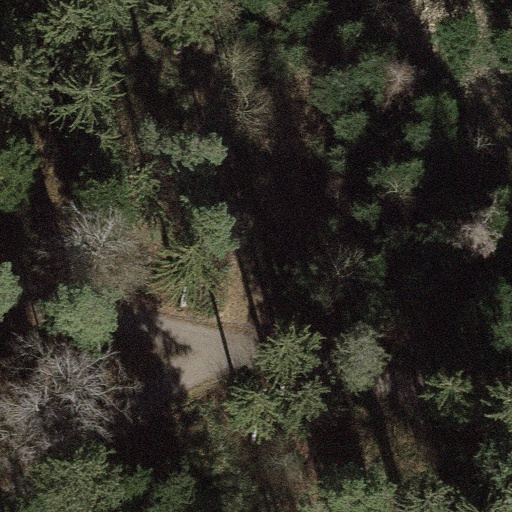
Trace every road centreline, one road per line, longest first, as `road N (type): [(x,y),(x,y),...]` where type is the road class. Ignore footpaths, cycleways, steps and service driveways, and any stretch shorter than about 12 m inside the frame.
road 1 (track): [(0,282),(511,421)]
road 2 (track): [(0,507),(221,346)]
